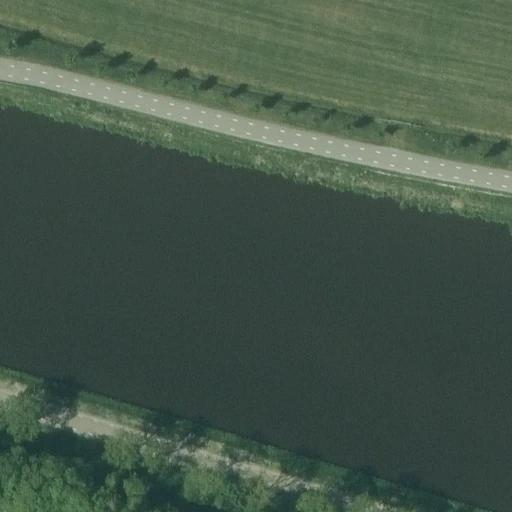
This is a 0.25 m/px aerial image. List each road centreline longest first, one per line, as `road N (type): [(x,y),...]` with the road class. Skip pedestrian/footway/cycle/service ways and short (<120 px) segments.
road 1 (tertiary): [(511,180),(318,144),(0,68)]
road 2 (tertiary): [(363,511),(0,401)]
